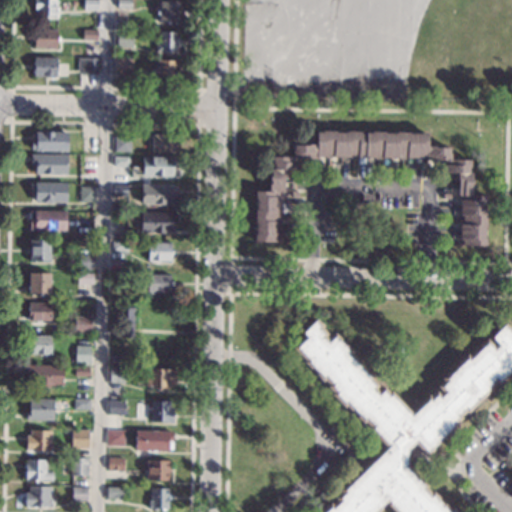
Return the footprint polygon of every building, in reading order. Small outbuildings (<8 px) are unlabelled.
[(55,0),(55,16),(35,16),(35,8),(34,8),(34,0),(55,0)] [(97,0),(97,10),(83,10),(83,0),(97,0)] [(131,0),(131,9),(116,8),(116,0),(131,0)] [(178,7),(183,7),(183,16),(177,16),(177,23),(158,23),(158,2),(178,2),(178,7)] [(56,49),(33,48),(33,29),(56,29),(56,49)] [(96,30),(96,40),(81,40),(81,29),(96,30)] [(132,47),(117,47),(117,31),(132,31),(132,47)] [(178,40),(181,40),(181,46),(176,46),(176,52),(154,52),(155,43),(156,43),(156,31),(178,32),(178,40)] [(55,77),(33,76),(34,57),(55,58),(55,77)] [(96,74),(85,73),(86,57),(97,58),(96,74)] [(131,75),(115,75),(115,58),(132,58),(131,75)] [(176,66),(178,66),(178,81),(155,81),(155,59),(176,59),(176,66)] [(408,131),(408,134),(420,134),(420,132),(427,132),(426,146),(449,147),(448,154),(450,154),(450,159),(470,160),(470,167),(467,167),(467,172),(470,172),(471,180),(472,180),(472,194),(486,195),(486,202),(484,202),(483,214),(485,214),(485,227),(482,227),(482,239),(485,238),(485,246),(461,245),(461,240),(458,240),(459,225),(460,225),(461,215),(458,215),(459,200),(456,200),(457,179),(456,179),(456,173),(443,173),(443,161),(425,161),(425,157),(421,156),(421,158),(413,158),(405,158),(405,155),(396,156),(395,158),(381,158),(381,155),(372,155),(372,158),(357,157),(357,154),(347,154),(347,157),(332,157),(332,154),(323,154),(323,157),(315,157),(315,159),(295,158),(295,161),(299,162),(298,171),(284,170),(284,175),(282,176),(282,180),(291,180),(290,186),(283,186),(282,193),(277,193),(277,197),(281,197),(281,212),(278,212),(277,220),(280,220),(280,237),(277,237),(277,242),(253,242),(253,234),(255,234),(255,222),(253,222),(253,209),(255,209),(255,198),(253,198),(253,191),(268,191),(268,183),(270,183),(270,180),(268,180),(268,176),(270,176),(271,156),(290,157),(290,151),(292,151),(292,145),(307,145),(307,143),(315,144),(316,132),(322,132),(322,131),(334,131),(334,132),(346,133),(346,130),(361,130),(361,133),(371,132),(371,131),(384,131),(384,133),(395,133),(396,131),(408,131)] [(65,151),(35,151),(35,149),(30,149),(30,142),(34,142),(34,131),(66,131),(65,151)] [(178,152),(151,152),(151,134),(178,134),(178,152)] [(129,152),(114,151),(114,136),(129,136),(129,152)] [(65,175),(33,174),(34,163),(30,162),(30,155),(66,155),(65,175)] [(95,171),(81,170),(82,156),(96,156),(95,171)] [(128,167),(113,166),(113,156),(128,157),(128,167)] [(176,166),(171,165),(170,177),(141,176),(141,172),(137,172),(138,165),(142,165),(142,156),(176,157),(176,166)] [(65,202),(34,201),(34,182),(66,183),(65,202)] [(172,187),(176,187),(176,201),(171,200),(171,206),(140,205),(141,184),(172,185),(172,187)] [(126,186),(126,197),(112,197),(112,185),(126,186)] [(93,201),(78,201),(79,187),(93,187),(93,201)] [(65,229),(28,228),(29,211),(65,212),(65,229)] [(93,235),(78,234),(78,211),(93,212),(93,235)] [(176,224),(172,224),(172,232),(139,232),(140,212),(176,213),(176,224)] [(48,240),(48,248),(55,248),(54,261),(28,260),(28,239),(48,240)] [(126,252),(111,252),(111,241),(126,241),(126,252)] [(169,261),(147,261),(147,242),(169,243),(169,261)] [(91,269),(77,269),(77,255),(91,255),(91,269)] [(49,294),(27,293),(28,273),(49,273),(49,294)] [(91,284),(76,284),(76,273),(92,273),(91,284)] [(169,292),(146,292),(146,274),(169,275),(169,292)] [(50,321),(27,321),(27,303),(50,303),(50,321)] [(132,307),(132,337),(115,336),(116,313),(112,313),(112,307),(132,307)] [(89,331),(74,331),(74,317),(90,317),(89,331)] [(318,325),(315,328),(322,334),(319,337),(326,344),(333,337),(347,352),(346,353),(368,377),(366,379),(372,386),(369,389),(376,396),(381,391),(387,398),(389,396),(409,417),(427,400),(428,402),(435,396),(438,400),(446,393),(440,387),(446,381),(444,379),(465,359),(466,361),(486,342),(493,350),(498,346),(490,337),(502,326),(511,336),(511,368),(497,382),(494,378),(484,387),(486,389),(466,409),(464,407),(454,416),(456,418),(450,424),(452,426),(425,451),(422,447),(404,463),(403,465),(423,486),(420,489),(429,498),(431,495),(447,511),(398,511),(387,499),(373,511),(323,511),(329,507),(331,509),(341,500),(339,497),(344,492),(342,490),(388,447),(371,428),(373,427),(364,417),(362,419),(344,400),(342,402),(334,394),(336,392),(331,387),(333,385),(323,374),(321,376),(307,362),(308,361),(296,348),(306,338),(301,333),(313,321),(318,325)] [(89,346),(75,346),(75,334),(89,334),(89,346)] [(49,354),(26,354),(27,340),(29,340),(29,335),(50,336),(49,354)] [(74,363),(89,364),(89,345),(75,345),(74,363)] [(124,365),(109,364),(109,354),(124,354),(124,365)] [(60,386),(28,385),(29,376),(25,376),(25,365),(61,366),(60,386)] [(88,376),(74,376),(74,366),(88,367),(88,376)] [(124,383),(108,383),(108,367),(124,367),(124,383)] [(172,384),(167,384),(167,391),(146,390),(146,386),(144,386),(144,379),(147,379),(147,368),(172,368),(172,384)] [(88,409),(73,409),(73,398),(89,398),(88,409)] [(52,421),(24,420),(25,412),(28,412),(28,399),(52,399),(52,421)] [(123,416),(107,415),(108,400),(123,400),(123,416)] [(167,401),(167,406),(172,407),(172,422),(150,421),(150,400),(167,401)] [(50,451),(24,450),(25,436),(29,436),(29,430),(50,431),(50,451)] [(86,449),(70,448),(71,430),(87,430),(86,449)] [(123,445),(105,445),(106,430),(123,430),(123,445)] [(171,450),(166,450),(166,451),(134,451),(134,430),(171,431),(171,450)] [(86,476),(69,476),(70,457),(87,458),(86,476)] [(123,471),(106,471),(106,457),(123,457),(123,471)] [(45,472),(52,472),(52,480),(25,480),(25,460),(45,460),(45,472)] [(167,481),(145,481),(145,460),(168,460),(167,481)] [(48,498),(50,498),(50,507),(24,507),(24,493),(27,493),(27,486),(48,486),(48,498)] [(86,501),(71,500),(71,487),(86,487),(86,501)] [(122,499),(106,499),(106,487),(122,487),(122,499)] [(167,509),(147,509),(148,500),(150,500),(150,487),(167,488),(167,509)]
